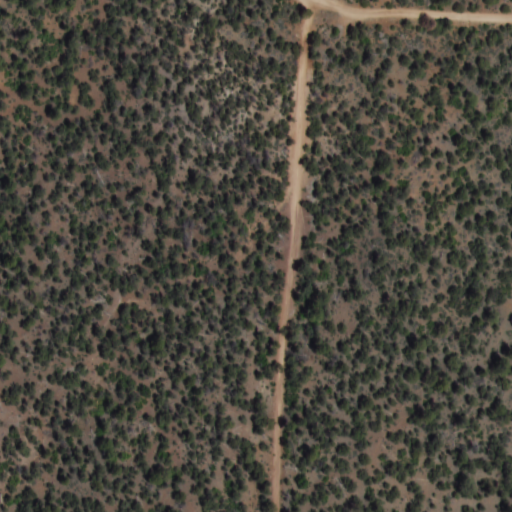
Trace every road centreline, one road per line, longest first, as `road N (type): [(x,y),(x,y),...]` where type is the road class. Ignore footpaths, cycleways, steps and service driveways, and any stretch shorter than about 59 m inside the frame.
road 1 (track): [(303,1),(272,511)]
road 2 (track): [(511,18),(355,13),(301,0)]
